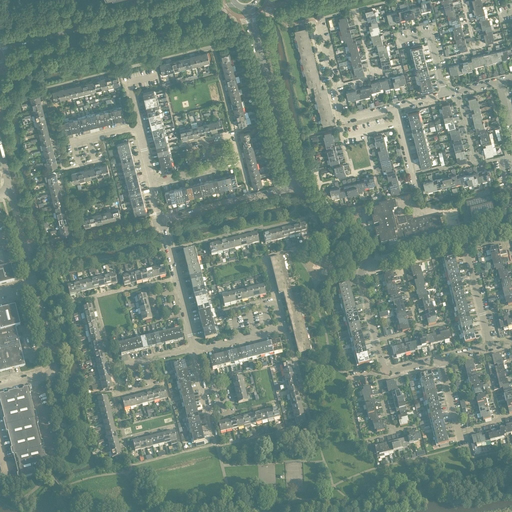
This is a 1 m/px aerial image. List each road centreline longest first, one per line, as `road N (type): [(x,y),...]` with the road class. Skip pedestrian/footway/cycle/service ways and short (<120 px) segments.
road 1 (secondary): [(0,62),(236,4)]
road 2 (secondary): [(196,0),(0,49)]
road 3 (residential): [(254,35),(293,187)]
road 4 (residential): [(395,106),(342,120),(318,25)]
road 5 (residential): [(162,220),(293,187)]
road 6 (residential): [(194,349),(162,220)]
